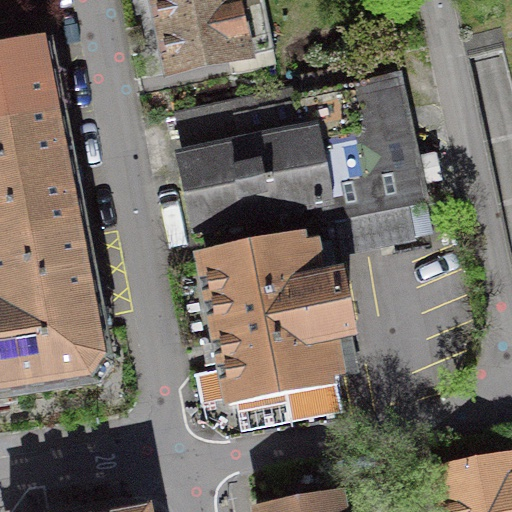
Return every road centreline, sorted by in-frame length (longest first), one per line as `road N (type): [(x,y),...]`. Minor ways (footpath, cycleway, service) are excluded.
road 1 (residential): [(185,463),(94,0)]
road 2 (residential): [(434,0),(511,353)]
road 3 (residential): [(185,463),(511,407)]
road 4 (residential): [(36,485),(185,463)]
